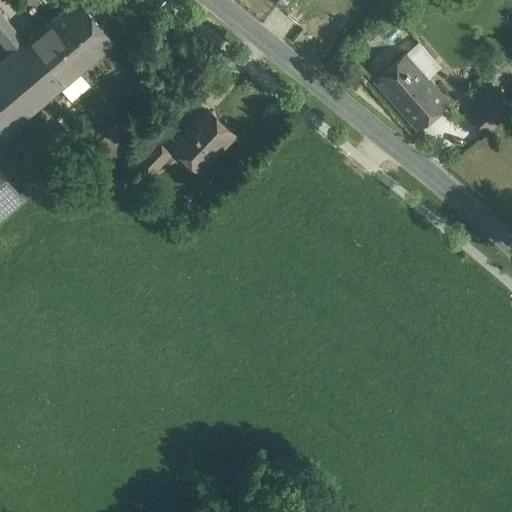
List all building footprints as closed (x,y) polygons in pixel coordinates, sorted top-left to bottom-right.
[(79,0),(73,0),(28,38),(65,82),(114,41),(79,0)] [(0,14),(0,37),(12,52),(24,42),(0,14)] [(12,52),(0,62),(0,136),(0,137),(65,82),(28,38),(12,52)] [(418,42),(375,80),(417,128),(448,101),(421,71),(434,60),(418,42)] [(511,105),(498,89),(468,115),(484,134),(511,108),(511,105)] [(77,110),(69,101),(63,106),(71,116),(77,110)] [(207,109),(174,144),(199,168),(232,133),(207,109)] [(104,132),(76,159),(93,176),(121,149),(104,132)] [(158,141),(138,161),(150,172),(170,152),(158,141)] [(0,168),(0,215),(23,196),(0,168)]
